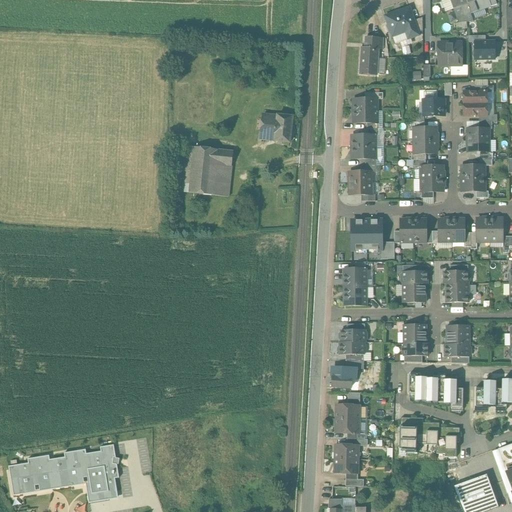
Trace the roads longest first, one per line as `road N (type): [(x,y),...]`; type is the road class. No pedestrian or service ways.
road 1 (tertiary): [(325,210),(340,2)]
road 2 (tertiary): [(309,511),(320,315)]
road 3 (residential): [(511,313),(320,315)]
road 4 (residential): [(325,210),(453,208)]
